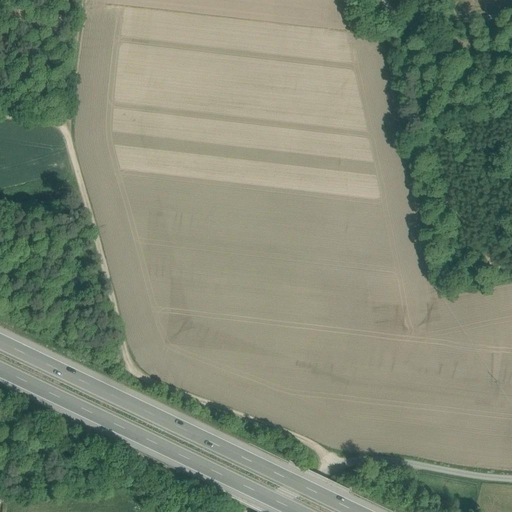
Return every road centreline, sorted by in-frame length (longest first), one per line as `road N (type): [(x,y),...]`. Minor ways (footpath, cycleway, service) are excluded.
road 1 (track): [(332,466),(318,446),(133,374),(72,147),(56,124),(0,116)]
road 2 (motorway): [(355,511),(0,342)]
road 3 (motorway): [(0,369),(298,511)]
road 4 (unclassified): [(252,511),(349,461),(511,480)]
